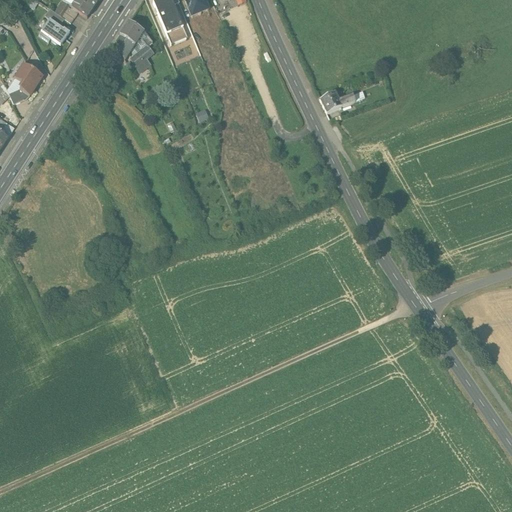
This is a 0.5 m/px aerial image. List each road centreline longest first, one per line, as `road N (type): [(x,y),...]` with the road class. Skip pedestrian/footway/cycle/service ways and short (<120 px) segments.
road 1 (secondary): [(258,0),(375,247),(511,448)]
road 2 (track): [(415,306),(0,492)]
road 3 (secondary): [(0,191),(124,0)]
